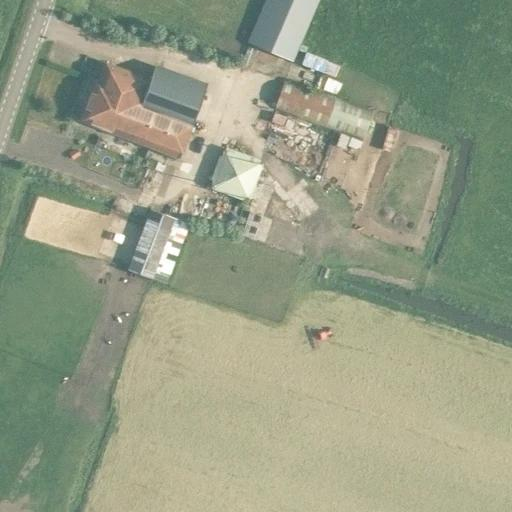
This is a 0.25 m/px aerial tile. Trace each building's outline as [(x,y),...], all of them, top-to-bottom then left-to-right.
[(265,0),(248,41),(292,60),(316,0),(265,0)] [(78,119),(178,156),(208,82),(154,63),(150,75),(108,59),(100,80),(94,78),(78,119)] [(372,109),(284,80),(275,107),(363,137),(372,109)] [(224,145),(210,186),(248,199),(263,160),(224,145)] [(126,268),(168,282),(190,222),(152,208),(126,268)]
